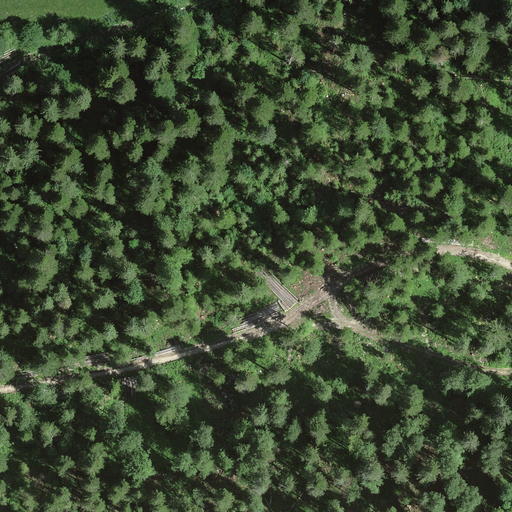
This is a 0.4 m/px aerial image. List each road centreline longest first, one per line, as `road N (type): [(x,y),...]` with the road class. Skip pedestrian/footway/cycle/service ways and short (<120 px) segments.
road 1 (track): [(511,261),(465,248),(410,249),(338,280),(283,322),(233,343),(0,388)]
road 2 (track): [(0,77),(77,39),(209,0)]
